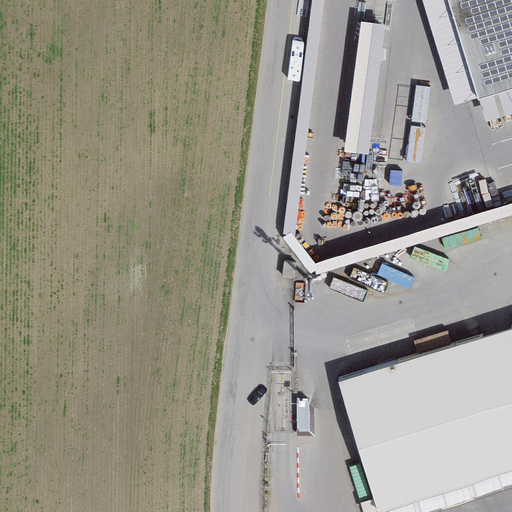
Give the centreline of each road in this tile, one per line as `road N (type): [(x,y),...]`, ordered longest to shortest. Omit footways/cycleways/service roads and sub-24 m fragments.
road 1 (unclassified): [(228,511),(281,0)]
road 2 (unknown): [(321,324),(330,511)]
